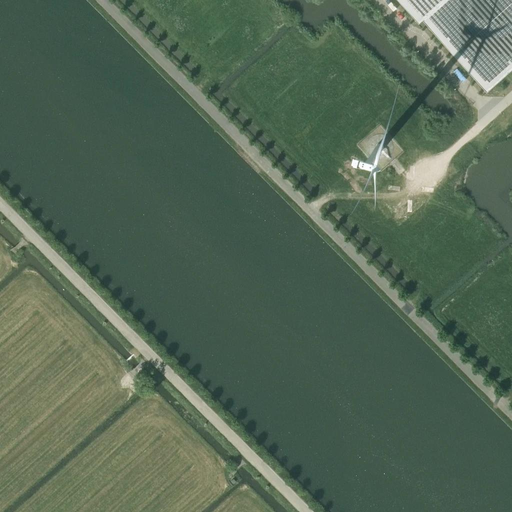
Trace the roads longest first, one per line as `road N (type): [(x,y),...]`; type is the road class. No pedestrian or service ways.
road 1 (unclassified): [(511,414),(101,0)]
road 2 (unclassified): [(307,511),(0,203)]
